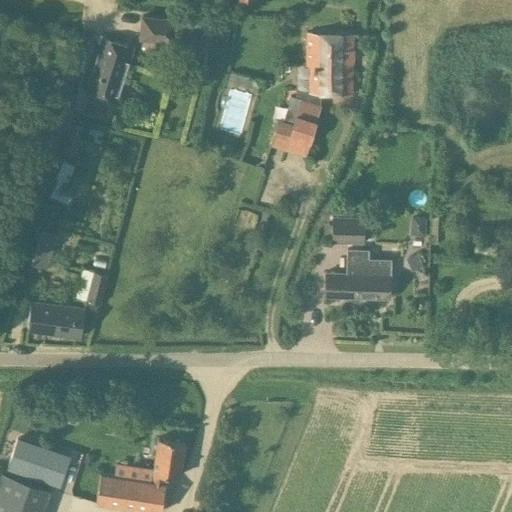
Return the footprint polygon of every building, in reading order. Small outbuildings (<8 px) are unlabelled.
[(146,16),(139,40),(171,49),(178,25),(146,16)] [(353,34),(307,32),(307,70),(313,70),(312,91),(296,90),(296,96),(290,94),(287,102),(290,103),(284,120),(278,118),(270,145),(305,156),(321,105),(319,104),(319,92),(352,93),(353,60),(350,60),(350,50),(353,50),(353,34)] [(86,91),(117,101),(134,46),(103,37),(86,91)] [(333,216),(332,241),(364,242),(365,217),(333,216)] [(37,244),(32,261),(47,266),(52,248),(37,244)] [(325,295),(390,297),(391,258),(368,258),(369,249),(348,248),(347,272),(326,272),(325,295)] [(93,270),(85,299),(101,303),(109,274),(93,270)] [(28,329),(81,335),(85,307),(31,300),(28,329)] [(103,414),(116,414),(116,403),(103,403),(103,414)] [(6,468),(60,486),(71,454),(17,436),(6,468)] [(158,436),(151,480),(164,482),(165,473),(180,475),(185,441),(158,436)] [(2,472),(0,477),(0,511),(41,511),(50,488),(2,472)] [(166,483),(164,482),(151,480),(100,473),(96,501),(98,501),(96,511),(149,511),(150,510),(161,511),(166,483)]
